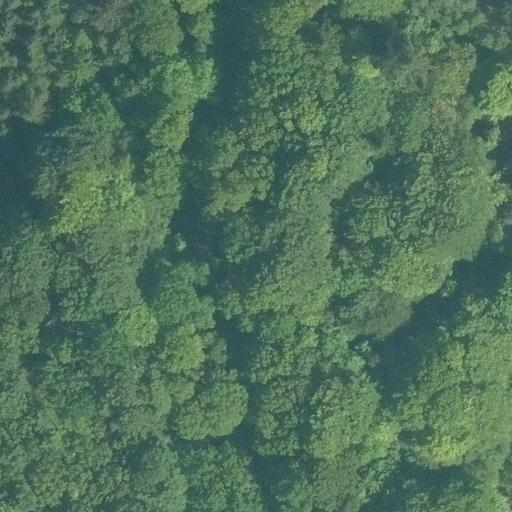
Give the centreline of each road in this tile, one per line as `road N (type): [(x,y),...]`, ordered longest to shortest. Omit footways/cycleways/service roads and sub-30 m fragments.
road 1 (track): [(289,511),(263,471),(168,0)]
road 2 (track): [(101,31),(0,208)]
